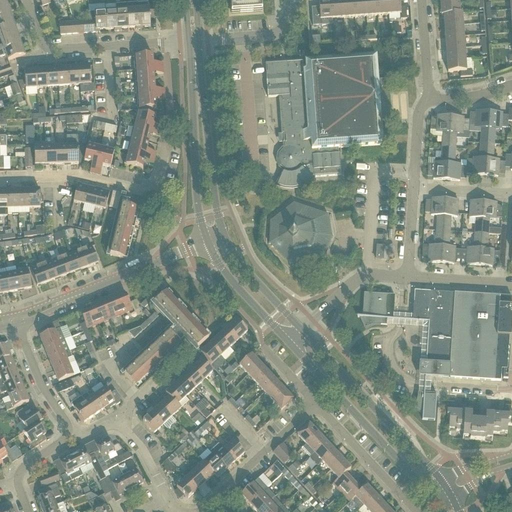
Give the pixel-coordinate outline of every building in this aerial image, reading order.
[(229,0),(231,15),(262,12),(260,0),(229,0)] [(343,19),(341,0),(330,1),(332,25),(332,19),(343,19)] [(343,19),(354,18),(353,0),(341,0),(343,19)] [(353,0),(354,18),(366,17),(364,0),(353,0)] [(364,0),(366,17),(377,16),(376,0),(364,0)] [(376,0),(377,16),(389,15),(387,0),(376,0)] [(406,8),(400,8),(399,0),(387,0),(389,15),(400,15),(400,20),(407,19),(406,8)] [(332,25),(330,1),(318,2),(319,8),(311,8),(312,26),(332,25)] [(139,30),(138,9),(137,3),(126,4),(128,28),(135,28),(135,30),(139,30)] [(462,13),(459,13),(458,3),(440,5),(441,16),(443,16),(462,15),(462,13)] [(0,17),(11,14),(7,4),(0,6),(0,17)] [(121,29),(128,28),(126,4),(115,5),(116,11),(117,31),(121,31),(121,29)] [(117,31),(116,11),(115,5),(105,6),(105,12),(107,30),(114,30),(114,31),(117,31)] [(149,18),(155,18),(154,6),(148,6),(148,8),(138,9),(139,30),(142,29),(142,27),(150,27),(149,18)] [(99,31),(107,30),(105,12),(88,13),(89,21),(90,33),(99,33),(99,31)] [(0,28),(14,24),(11,14),(0,17),(0,28)] [(444,27),(463,26),(462,15),(443,16),(444,27)] [(0,40),(18,34),(14,24),(0,28),(0,40)] [(445,39),(464,37),(463,26),(444,27),(445,39)] [(496,27),(491,27),(491,26),(487,26),(488,35),(492,35),(497,34),(496,27)] [(0,51),(21,44),(18,34),(0,40),(0,42),(1,45),(0,45),(0,51)] [(446,50),(465,49),(464,37),(445,39),(446,50)] [(478,47),(482,47),(486,47),(485,39),(477,39),(478,47)] [(7,61),(25,55),(21,44),(0,51),(0,57),(6,56),(7,61)] [(447,62),(466,60),(465,49),(446,50),(447,62)] [(153,69),(152,64),(152,56),(133,57),(134,71),(153,69)] [(283,135),(283,143),(311,141),(311,151),(333,149),(382,145),(381,121),(389,121),(386,80),(378,80),(376,56),(305,62),(305,70),(303,71),(302,62),(265,64),(268,98),(278,97),(281,135),(283,135)] [(471,71),(466,71),(466,60),(447,62),(447,73),(459,72),(460,78),(472,77),(471,71)] [(69,86),(80,85),(78,67),(68,68),(69,86)] [(80,85),(91,84),(89,67),(78,67),(80,85)] [(58,87),(69,86),(68,68),(57,69),(58,87)] [(47,88),(58,87),(57,69),(46,70),(47,88)] [(154,83),(153,75),(153,69),(134,71),(135,84),(154,83)] [(36,88),(47,88),(46,70),(35,71),(36,88)] [(25,89),(36,88),(35,71),(24,71),(25,89)] [(155,96),(154,90),(154,83),(135,84),(136,97),(155,96)] [(12,97),(15,96),(20,95),(16,85),(12,86),(9,87),(12,97)] [(156,109),(155,101),(155,96),(136,97),(137,111),(156,109)] [(32,115),(32,120),(33,120),(44,119),(45,119),(44,108),(38,108),(38,115),(32,115)] [(469,122),(469,128),(475,128),(481,129),(481,132),(480,144),(487,144),(489,112),(476,111),(476,114),(475,116),(469,115),(469,118),(469,121),(469,122)] [(502,118),(502,113),(489,112),(487,144),(494,145),(495,130),(501,130),(501,128),(507,128),(508,121),(508,118),(502,118)] [(151,130),(154,117),(136,113),(133,126),(151,130)] [(66,125),(82,124),(81,116),(65,117),(66,122),(66,125)] [(448,149),(450,117),(437,116),(437,121),(431,120),(430,131),(436,131),(436,133),(442,133),(441,148),(448,149)] [(463,118),(454,117),(450,117),(448,149),(455,149),(456,134),(462,135),(462,132),(468,133),(468,131),(469,122),(463,122),(463,118)] [(105,131),(106,125),(93,122),(92,128),(105,131)] [(115,134),(117,128),(106,125),(105,131),(115,134)] [(148,143),(151,130),(133,126),(130,139),(148,143)] [(67,164),(78,164),(77,136),(66,136),(66,146),(67,164)] [(145,156),(148,143),(130,139),(127,152),(145,156)] [(333,149),(311,151),(311,141),(283,143),(282,143),(283,149),(278,154),(277,161),(279,167),(284,171),(283,173),(283,172),(277,185),(284,188),(292,188),(299,187),(306,183),(311,179),(314,180),(314,178),(341,176),(339,154),(334,155),(333,149)] [(97,165),(101,147),(88,144),(84,162),(97,165)] [(467,161),(466,171),(472,172),(472,175),(485,176),(487,144),(480,144),(479,159),(473,158),(473,160),(473,161),(467,160),(467,161)] [(487,144),(485,176),(498,177),(498,175),(498,174),(499,168),(505,168),(505,163),(499,162),(499,160),(493,160),(494,145),(487,144)] [(56,165),(67,164),(66,146),(56,147),(56,165)] [(34,165),(45,165),(45,147),(34,147),(34,165)] [(45,165),(56,165),(56,147),(45,147),(45,165)] [(110,168),(114,150),(101,147),(97,165),(110,168)] [(446,181),(448,149),(441,148),(440,163),(434,163),(434,165),(428,165),(427,175),(433,175),(433,180),(446,181)] [(454,164),(455,149),(448,149),(446,181),(459,182),(460,165),(454,164)] [(142,169),(145,156),(127,152),(124,165),(142,169)] [(3,158),(0,158),(0,169),(4,169),(10,169),(9,158),(3,158)] [(88,187),(77,185),(73,202),(84,205),(88,187)] [(95,207),(99,190),(88,187),(84,205),(95,207)] [(43,197),(40,197),(39,190),(28,191),(29,208),(40,208),(40,204),(43,204),(43,197)] [(105,210),(109,192),(99,190),(95,207),(105,210)] [(18,191),(7,191),(7,209),(12,209),(12,214),(18,214),(18,209),(18,191)] [(18,209),(29,208),(28,191),(18,191),(18,209)] [(121,195),(122,194),(121,194),(112,192),(109,207),(118,210),(119,205),(121,195)] [(121,195),(119,205),(122,205),(128,206),(129,202),(130,201),(125,200),(126,195),(125,195),(125,196),(121,195)] [(425,203),(425,214),(431,214),(431,216),(437,216),(436,231),(443,232),(445,200),(432,199),(432,201),(431,203),(425,203)] [(457,218),(458,201),(445,200),(443,232),(450,232),(451,217),(457,218)] [(481,234),(483,202),(470,201),(469,218),(475,219),(474,234),(481,234)] [(496,208),(496,203),(483,202),(481,234),(488,235),(489,220),(495,220),(495,218),(502,218),(502,209),(496,208)] [(326,216),(294,205),(294,204),(293,204),(293,205),(271,222),(270,222),(273,224),(272,228),(271,228),(270,238),(272,238),(271,242),(269,244),(270,244),(289,264),(289,265),(290,265),(290,264),(323,257),(324,258),(324,257),(321,255),(323,250),(325,250),(330,237),(331,237),(330,237),(327,223),(325,223),(323,217),(327,216),(326,215),(326,216)] [(136,219),(139,209),(128,206),(122,205),(119,215),(136,219)] [(134,229),(136,219),(119,215),(117,225),(134,229)] [(132,239),(134,229),(117,225),(115,235),(132,239)] [(441,264),(443,232),(436,231),(435,246),(429,246),(428,248),(427,248),(427,246),(422,246),(422,258),(428,259),(427,263),(441,264)] [(54,241),(64,238),(62,232),(52,235),(54,241)] [(449,247),(450,232),(443,232),(441,264),(454,264),(455,247),(449,247)] [(479,266),(481,234),(474,234),(473,249),(467,248),(466,265),(479,266)] [(481,234),(479,266),(492,267),(492,266),(492,265),(492,263),(498,263),(499,253),(493,252),(493,250),(487,250),(488,235),(481,234)] [(129,249),(132,239),(115,235),(112,245),(129,249)] [(127,259),(129,249),(112,245),(110,255),(127,259)] [(88,267),(98,263),(91,247),(81,250),(88,267)] [(77,271),(88,267),(81,250),(71,254),(77,271)] [(67,275),(77,271),(71,254),(61,258),(67,275)] [(57,279),(67,275),(61,258),(51,262),(57,279)] [(47,283),(57,279),(51,262),(40,266),(47,283)] [(37,286),(47,283),(40,266),(30,270),(37,286)] [(31,288),(29,279),(28,270),(17,272),(20,291),(31,288)] [(10,293),(20,291),(17,272),(6,274),(10,293)] [(0,294),(10,293),(6,274),(0,275),(0,294)] [(448,293),(418,291),(414,291),(412,322),(428,323),(429,311),(441,312),(442,298),(448,299),(448,293)] [(166,294),(154,304),(173,325),(167,330),(169,333),(124,375),(135,386),(180,344),(178,342),(184,336),(190,343),(192,345),(196,349),(200,345),(201,346),(205,342),(208,339),(207,338),(204,335),(201,332),(166,294)] [(394,296),(389,295),(364,294),(362,317),(358,317),(357,318),(362,318),(366,327),(365,328),(366,328),(368,327),(371,326),(376,326),(380,326),(386,326),(387,320),(393,320),(394,296)] [(511,297),(499,296),(454,294),(454,299),(448,299),(442,298),(441,312),(429,311),(428,323),(425,377),(449,378),(449,379),(449,378),(500,381),(501,370),(507,370),(511,297)] [(121,315),(132,311),(126,296),(115,300),(121,315)] [(110,320),(121,315),(115,300),(103,305),(110,320)] [(98,325),(110,320),(103,305),(92,310),(98,325)] [(87,329),(98,325),(92,310),(81,314),(84,323),(87,329)] [(238,340),(247,332),(236,320),(230,326),(227,322),(224,325),(238,340)] [(49,333),(39,337),(44,349),(65,340),(71,337),(67,326),(60,329),(57,322),(46,327),(49,333)] [(229,349),(238,340),(224,325),(220,328),(224,331),(218,337),(229,349)] [(92,342),(90,338),(87,331),(83,333),(88,344),(89,344),(92,342)] [(220,357),(229,349),(218,337),(209,345),(220,357)] [(49,360),(69,351),(65,340),(44,349),(49,360)] [(90,356),(94,354),(89,344),(88,344),(85,345),(90,356)] [(200,345),(196,349),(197,350),(201,354),(201,355),(211,365),(220,357),(209,345),(204,350),(200,346),(201,346),(200,345)] [(5,346),(0,348),(0,361),(10,358),(5,346)] [(66,359),(72,357),(69,351),(49,360),(53,371),(68,365),(66,359)] [(247,375),(259,364),(251,355),(239,366),(247,375)] [(0,374),(14,369),(10,358),(0,361),(0,374)] [(205,379),(212,372),(201,361),(195,366),(192,362),(188,366),(203,381),(205,379)] [(256,384),(268,373),(259,364),(247,375),(256,384)] [(58,383),(73,376),(68,365),(53,371),(58,383)] [(195,389),(203,381),(188,366),(185,368),(189,372),(183,377),(195,389)] [(0,387),(19,380),(14,369),(0,374),(0,378),(1,380),(0,380),(0,387)] [(264,393),(276,382),(268,373),(256,384),(264,393)] [(186,398),(195,389),(183,377),(178,383),(174,379),(171,382),(186,398)] [(8,398),(24,391),(19,380),(0,387),(0,393),(1,395),(6,393),(8,398)] [(73,385),(71,381),(59,385),(62,392),(74,388),(73,385)] [(178,406),(186,398),(171,382),(168,385),(171,388),(166,394),(180,409),(181,408),(178,406)] [(272,402),(284,391),(276,382),(264,393),(272,402)] [(114,392),(109,395),(105,389),(95,396),(104,409),(105,411),(115,405),(116,406),(121,402),(114,392)] [(7,412),(28,403),(24,391),(8,398),(10,404),(4,406),(7,412)] [(281,411),(293,400),(284,391),(272,402),(281,411)] [(95,396),(90,399),(87,393),(81,397),(85,403),(94,416),(104,409),(95,396)] [(424,394),(424,393),(423,393),(423,394),(417,393),(417,394),(417,399),(414,406),(413,408),(414,408),(422,413),(422,420),(434,421),(436,394),(435,394),(424,394)] [(171,417),(180,409),(166,394),(163,396),(166,400),(160,405),(171,417)] [(94,416),(85,403),(81,397),(70,404),(83,423),(94,416)] [(453,412),(453,403),(447,402),(446,419),(449,419),(448,431),(449,431),(449,430),(456,430),(456,432),(459,432),(461,412),(453,412)] [(151,407),(148,410),(162,425),(167,430),(175,422),(171,417),(160,405),(155,411),(151,407)] [(33,409),(30,411),(27,406),(16,414),(26,430),(23,432),(23,433),(43,419),(41,417),(40,418),(33,409)] [(464,410),(464,406),(461,406),(461,412),(459,432),(463,432),(462,440),(463,440),(463,438),(470,439),(469,440),(477,441),(478,421),(469,420),(469,418),(470,418),(471,417),(471,416),(472,409),(467,408),(467,411),(464,410)] [(510,423),(511,406),(505,406),(505,415),(497,414),(495,434),(499,434),(499,433),(506,433),(506,435),(507,423),(510,423)] [(495,434),(497,414),(497,408),(494,408),(493,412),(490,412),(491,410),(486,409),(485,416),(485,417),(486,418),(486,419),(487,419),(488,420),(487,422),(478,421),(477,441),(484,441),(484,440),(491,440),(491,442),(492,434),(495,434)] [(153,434),(162,425),(148,410),(145,413),(148,417),(142,422),(153,434)] [(208,420),(212,415),(207,410),(202,414),(208,420)] [(197,427),(205,421),(201,417),(194,424),(197,427)] [(40,422),(43,419),(23,433),(30,444),(27,446),(31,451),(46,441),(42,436),(45,434),(39,425),(41,424),(40,422)] [(315,427),(312,424),(311,424),(309,425),(297,436),(306,445),(317,434),(314,430),(315,429),(315,427)] [(197,439),(206,431),(202,427),(194,435),(197,439)] [(194,435),(192,433),(187,437),(189,439),(185,443),(188,447),(197,439),(194,435)] [(322,437),(321,438),(317,434),(306,445),(301,449),(309,458),(313,454),(326,443),(325,442),(327,441),(326,439),(324,437),(322,437)] [(5,453),(10,450),(0,435),(0,464),(2,463),(1,461),(7,457),(5,453)] [(244,453),(243,452),(229,437),(224,442),(228,446),(224,450),(219,444),(218,444),(235,462),(244,453)] [(115,452),(111,445),(108,439),(95,445),(99,451),(93,454),(102,473),(108,470),(105,463),(108,461),(109,459),(108,456),(115,452)] [(179,455),(188,447),(185,443),(183,445),(176,452),(179,455)] [(313,454),(309,458),(318,467),(322,463),(334,451),(326,443),(313,454)] [(226,470),(235,462),(218,444),(210,452),(226,470)] [(278,448),(273,453),(279,460),(284,465),(289,460),(278,448)] [(85,450),(72,456),(79,470),(82,476),(94,470),(99,481),(105,478),(102,473),(93,454),(88,456),(85,450)] [(330,472),(342,460),(334,451),(322,463),(330,472)] [(117,465),(131,458),(128,452),(114,460),(117,465)] [(171,463),(179,455),(176,452),(167,460),(171,463)] [(203,462),(203,463),(217,478),(226,470),(210,452),(210,453),(212,455),(203,462)] [(57,471),(62,480),(64,485),(82,476),(79,470),(72,456),(60,462),(63,468),(57,471)] [(167,460),(163,464),(166,467),(164,469),(167,473),(169,471),(174,466),(171,463),(167,460)] [(332,486),(350,469),(342,460),(330,472),(337,480),(332,485),(332,486)] [(295,471),(301,465),(296,461),(287,469),(292,474),(295,471)] [(285,471),(283,469),(277,462),(273,465),(282,474),(285,471)] [(217,479),(217,478),(203,463),(194,471),(205,483),(214,475),(217,479)] [(194,471),(190,467),(181,475),(185,479),(196,491),(205,483),(194,471)] [(345,474),(350,469),(332,486),(341,495),(353,483),(345,474)] [(143,484),(142,482),(136,470),(124,477),(131,491),(137,487),(143,484)] [(290,483),(293,480),(285,471),(282,474),(290,483)] [(41,487),(59,480),(57,474),(39,481),(41,487)] [(125,494),(131,491),(124,477),(112,483),(108,477),(103,480),(110,493),(115,490),(119,497),(124,493),(125,494)] [(187,500),(196,491),(185,479),(176,488),(187,500)] [(267,488),(258,479),(241,495),(249,505),(261,494),(267,488)] [(298,492),(302,489),(293,480),(290,483),(298,492)] [(366,486),(361,492),(353,483),(341,495),(349,503),(367,487),(366,486)] [(60,496),(58,491),(56,485),(38,492),(40,497),(37,498),(42,511),(56,506),(62,503),(56,505),(54,498),(60,496)] [(359,510),(362,507),(375,496),(367,487),(349,503),(349,504),(351,501),(359,510)] [(255,511),(258,511),(275,497),(267,488),(261,494),(249,505),(255,511)] [(306,501),(310,497),(302,489),(298,492),(306,501)] [(92,510),(105,503),(101,496),(88,503),(92,510)] [(366,511),(375,511),(383,504),(375,496),(362,507),(366,511)] [(274,498),(275,497),(258,511),(276,511),(282,507),(274,498)] [(314,509),(318,506),(310,497),(306,501),(314,509)] [(65,511),(62,503),(56,506),(42,511),(65,511)]
